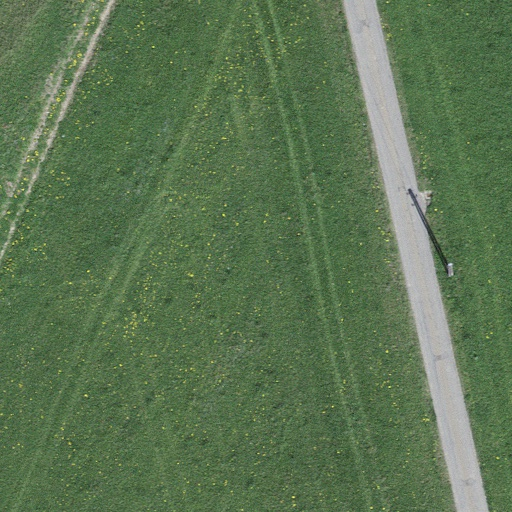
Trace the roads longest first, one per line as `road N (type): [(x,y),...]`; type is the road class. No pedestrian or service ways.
road 1 (unclassified): [(358,0),(470,511)]
road 2 (track): [(0,254),(104,0)]
